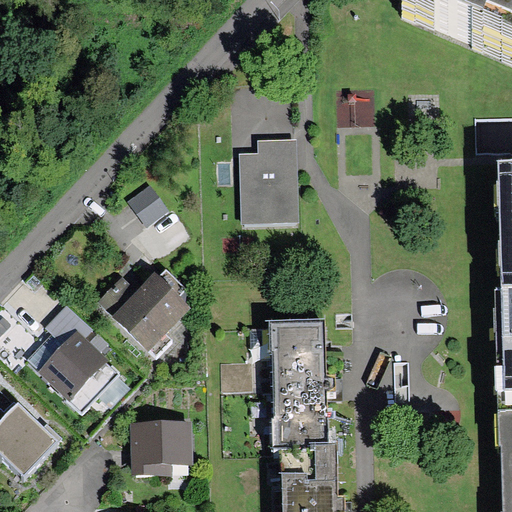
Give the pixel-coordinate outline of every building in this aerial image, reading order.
[(406,0),(396,26),(511,74),(511,10),(490,2),(490,0),(406,0)] [(236,145),(236,235),(291,235),(292,146),(236,145)] [(495,308),(511,307),(511,181),(494,181),(495,308)] [(154,185),(132,201),(150,227),(173,211),(154,185)] [(112,325),(108,330),(143,363),(184,318),(148,285),(136,299),(119,284),(96,309),(112,325)] [(511,307),(495,308),(496,433),(511,432),(511,307)] [(268,338),(268,453),(321,453),(321,338),(268,338)] [(39,383),(73,418),(112,379),(78,345),(39,383)] [(0,417),(0,470),(2,472),(0,474),(0,484),(14,497),(42,467),(24,450),(41,432),(11,405),(0,417)] [(511,511),(511,432),(496,433),(496,511),(511,511)] [(130,436),(131,471),(191,468),(189,433),(130,436)] [(275,466),(275,511),(330,511),(330,466),(275,466)]
